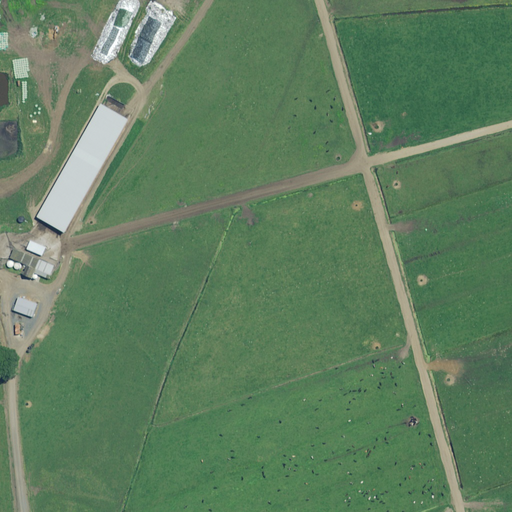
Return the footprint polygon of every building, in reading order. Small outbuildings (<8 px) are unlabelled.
[(130,120),(102,105),(38,217),(66,233),(130,120)] [(24,254),(21,253),(22,251),(18,249),(18,251),(15,249),(11,258),(20,263),(24,254)] [(29,266),(32,257),(26,255),(23,263),(29,266)] [(36,268),(40,260),(34,258),(31,266),(36,268)] [(36,268),(34,273),(46,278),(47,275),(50,276),(54,266),(40,260),(36,268)] [(35,269),(27,266),(24,276),(32,279),(35,269)] [(38,304),(19,298),(13,315),(19,317),(21,313),(33,317),(38,304)]
